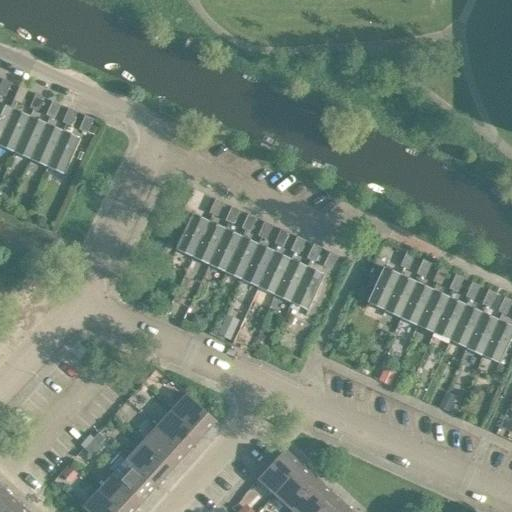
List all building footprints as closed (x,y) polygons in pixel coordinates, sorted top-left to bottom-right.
[(11,82),(3,79),(0,84),(0,94),(4,96),(11,82)] [(27,90),(19,86),(13,100),(21,104),(27,90)] [(44,97),(35,93),(29,107),(37,111),(44,97)] [(60,104),(52,101),(46,115),(54,118),(60,104)] [(0,139),(14,109),(0,103),(0,139)] [(76,111),(68,108),(62,122),(70,125),(76,111)] [(30,116),(14,109),(0,139),(0,145),(14,152),(30,116)] [(93,119),(85,115),(79,129),(87,133),(93,119)] [(46,124),(30,116),(14,152),(31,159),(46,124)] [(63,131),(46,124),(31,159),(47,166),(63,131)] [(80,139),(63,131),(47,166),(64,174),(80,139)] [(223,202),(215,199),(209,212),(217,216),(223,202)] [(239,210),(231,206),(225,220),(233,224),(239,210)] [(209,222),(192,214),(176,249),(193,257),(209,222)] [(256,217),(248,214),(241,227),(249,231),(256,217)] [(272,225),(264,221),(257,235),(265,239),(272,225)] [(226,229),(209,222),(193,257),(209,264),(226,229)] [(242,237),(226,229),(209,264),(226,272),(242,237)] [(288,233),(280,229),(274,243),(282,246),(288,233)] [(305,240),(297,236),(290,250),(298,254),(305,240)] [(258,244),(242,237),(226,272),(242,279),(258,244)] [(275,252),(258,244),(242,279),(258,287),(275,252)] [(321,248),(313,244),(307,258),(315,262),(321,248)] [(291,259),(275,252),(258,287),(274,295),(291,259)] [(337,255),(329,252),(323,265),(331,269),(337,255)] [(414,255),(406,252),(400,266),(408,269),(414,255)] [(307,267),(291,259),(274,295),(291,302),(307,267)] [(431,263),(423,259),(416,273),(424,277),(431,263)] [(324,275),(307,267),(291,302),(308,310),(324,275)] [(401,275),(384,267),(367,302),(384,310),(401,275)] [(447,271),(439,267),(432,281),(440,284),(447,271)] [(463,278),(455,274),(449,288),(457,292),(463,278)] [(417,282),(401,275),(384,310),(401,318),(417,282)] [(433,290),(417,282),(401,318),(417,325),(433,290)] [(480,286),(472,282),(465,296),(473,300),(480,286)] [(449,297),(433,290),(417,325),(433,333),(449,297)] [(496,293),(488,290),(482,303),(490,307),(496,293)] [(466,305),(449,297),(433,333),(449,340),(466,305)] [(511,300),(504,297),(498,311),(506,315),(511,300)] [(482,312),(466,305),(449,340),(466,348),(482,312)] [(498,320),(482,312),(466,348),(482,355),(498,320)] [(193,314),(189,324),(199,328),(203,319),(193,314)] [(218,335),(229,340),(238,321),(226,316),(218,335)] [(511,335),(511,326),(498,320),(482,355),(499,363),(511,335)] [(383,371),(379,380),(389,384),(393,375),(383,371)] [(187,394),(171,411),(201,438),(216,421),(187,394)] [(444,395),(439,407),(448,411),(453,399),(444,395)] [(171,411),(157,427),(186,454),(201,438),(171,411)] [(157,427),(142,443),(171,470),(186,454),(157,427)] [(86,438),(80,444),(81,445),(84,448),(93,456),(107,440),(98,432),(93,437),(90,435),(89,434),(86,438)] [(142,443),(128,459),(157,486),(171,470),(142,443)] [(258,479),(275,494),(302,465),(285,449),(258,479)] [(128,459),(113,475),(142,502),(157,486),(128,459)] [(275,494),(291,508),(318,479),(302,465),(275,494)] [(68,466),(61,474),(68,480),(75,472),(68,466)] [(113,475),(98,491),(121,511),(132,511),(142,502),(113,475)] [(291,508),(294,511),(316,511),(333,494),(318,479),(291,508)] [(0,494),(0,511),(13,511),(20,505),(4,490),(0,494)] [(121,511),(98,491),(83,508),(87,511),(121,511)] [(316,511),(346,511),(349,509),(333,494),(316,511)]
